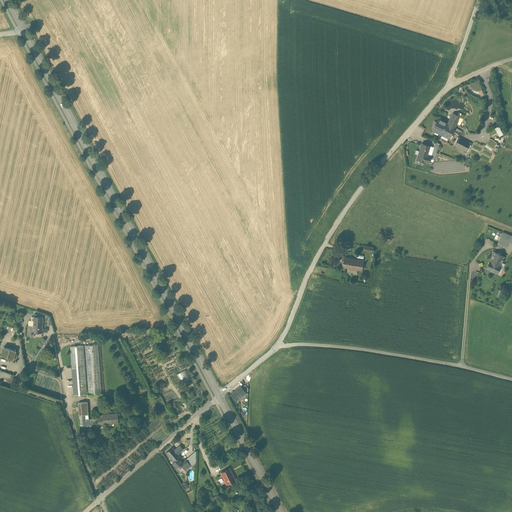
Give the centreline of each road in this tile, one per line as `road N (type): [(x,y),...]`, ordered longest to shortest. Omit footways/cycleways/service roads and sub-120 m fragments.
road 1 (secondary): [(218,395),(24,29)]
road 2 (unclassified): [(443,90),(364,180),(305,279),(277,345)]
road 3 (unclassified): [(277,345),(350,347),(511,379)]
road 4 (secondary): [(281,511),(218,395)]
road 5 (unclassified): [(98,500),(197,413)]
